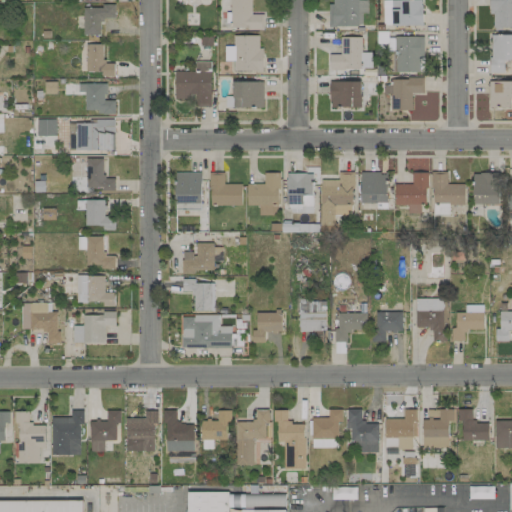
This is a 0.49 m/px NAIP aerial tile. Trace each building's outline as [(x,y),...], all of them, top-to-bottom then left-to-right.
[(251,0),(230,0),(230,29),(263,29),(263,14),(251,14),(251,0)] [(327,26),(361,26),(362,13),(367,13),(366,0),(332,0),(332,3),(328,3),(327,26)] [(390,0),(391,26),(422,25),(421,0),(390,0)] [(511,0),(488,0),(488,14),(493,14),(492,28),(511,27),(511,0)] [(82,7),(83,35),(100,35),(100,19),(115,18),(114,6),(82,7)] [(490,72),(504,73),(504,59),(511,59),(511,34),(490,34),(490,72)] [(258,35),(233,35),(233,46),(224,46),(224,60),(233,60),(233,71),(262,71),(262,47),(258,47),(258,35)] [(423,36),(394,37),(395,72),(424,71),(423,36)] [(329,69),(361,69),(360,37),(339,37),(340,54),(329,54),(329,69)] [(101,71),(101,76),(114,76),(114,63),(103,64),(103,44),(85,44),(86,72),(101,71)] [(210,107),(210,62),(194,62),(194,71),(175,71),(175,98),(195,98),(195,107),(210,107)] [(390,111),(412,111),(411,93),(423,93),(423,78),(391,79),(392,90),(390,90),(390,111)] [(511,80),(489,80),(488,108),(511,108),(511,80)] [(262,81),(232,82),(232,108),(263,107),(262,81)] [(360,81),(329,82),(329,107),(360,107),(360,81)] [(105,83),(77,84),(77,92),(84,92),(85,110),(98,110),(98,114),(114,114),(114,100),(106,101),(105,83)] [(56,120),(37,120),(37,136),(56,136),(56,120)] [(112,121),(67,122),(68,151),(113,150),(112,121)] [(86,187),(101,187),(101,191),(114,191),(114,179),(103,179),(103,159),(86,159),(86,187)] [(200,172),(174,173),(175,204),(201,203),(200,172)] [(224,172),(209,173),(210,206),(242,205),(241,183),(224,184),(224,172)] [(247,184),(247,205),(279,205),(278,172),(263,172),(263,184),(247,184)] [(321,179),(320,225),(334,226),(334,215),(352,216),(353,172),(338,172),(337,180),(321,179)] [(387,172),(361,172),(360,203),(386,203),(387,172)] [(394,184),(395,205),(408,205),(408,213),(420,213),(420,204),(427,204),(426,172),(411,173),(411,184),(394,184)] [(464,204),(464,184),(447,184),(446,172),(431,172),(432,204),(464,204)] [(472,204),(499,204),(500,173),(473,172),(472,204)] [(312,173),(286,173),(286,205),(313,204),(312,173)] [(84,225),(103,226),(103,230),(114,230),(114,216),(105,216),(105,200),(85,199),(84,225)] [(258,216),(277,215),(276,205),(258,206),(258,216)] [(312,205),(289,206),(290,213),(312,213),(312,205)] [(102,236),(77,237),(77,250),(85,249),(86,265),(101,265),(101,269),(115,269),(115,256),(102,256),(102,236)] [(213,271),(213,243),(195,243),(195,251),(181,251),(181,272),(213,271)] [(76,302),(103,302),(103,306),(114,306),(114,292),(103,292),(104,276),(76,276),(76,302)] [(193,311),(213,311),(212,283),(195,283),(194,278),(181,278),(181,292),(192,291),(193,311)] [(415,327),(431,327),(431,341),(443,341),(444,299),(415,298),(415,327)] [(299,331),(325,331),(325,301),(298,301),(299,331)] [(47,303),(20,303),(20,330),(46,329),(46,343),(58,343),(58,311),(47,312),(47,303)] [(511,330),(511,310),(499,311),(499,330),(494,330),(494,341),(507,341),(508,330),(511,330)] [(373,311),(373,342),(385,342),(385,331),(401,331),(401,312),(373,311)] [(256,312),(255,330),(252,330),(251,342),(264,343),(264,331),(280,331),(280,312),(256,312)] [(482,329),(483,312),(455,312),(455,327),(451,327),(451,341),(464,341),(464,329),(482,329)] [(104,327),(115,327),(115,313),(83,314),(83,326),(72,326),(72,343),(104,343),(104,327)] [(365,313),(337,313),(337,329),(334,329),(334,342),(346,342),(346,331),(366,331),(365,313)] [(181,315),(181,347),(230,347),(230,326),(219,326),(219,315),(181,315)] [(235,421),(236,465),(253,465),(253,440),(266,440),(266,409),(255,409),(255,421),(235,421)] [(311,418),(311,439),(337,439),(337,421),(342,421),(342,409),(327,410),(327,417),(311,418)] [(377,423),(360,423),(361,409),(346,409),(346,429),(350,429),(350,441),(356,441),(356,452),(377,453),(377,423)] [(416,409),(403,410),(403,420),(383,421),(384,437),(397,437),(397,449),(411,449),(411,436),(416,436),(416,409)] [(422,447),(447,448),(448,420),(453,420),(453,409),(426,409),(426,419),(422,419),(422,447)] [(488,440),(488,422),(472,422),(471,409),(460,409),(460,440),(488,440)] [(70,417),(51,417),(51,455),(81,455),(81,410),(70,410),(70,417)] [(120,411),(106,410),(105,421),(90,420),(89,452),(104,452),(104,440),(115,440),(116,423),(119,423),(120,411)] [(125,418),(126,452),(153,451),(152,423),(156,423),(156,410),(143,411),(143,417),(125,418)] [(175,410),(162,410),(162,422),(165,422),(166,451),(193,451),(193,423),(175,423),(175,410)] [(217,421),(201,420),(200,440),(226,440),(226,422),(231,422),(231,410),(217,410),(217,421)] [(272,410),(272,421),(277,421),(277,441),(283,441),(283,469),(304,469),(304,423),(286,423),(287,410),(272,410)] [(0,441),(4,441),(4,423),(9,423),(9,412),(0,411),(0,441)] [(44,448),(45,425),(30,425),(30,412),(15,412),(15,422),(17,422),(17,463),(39,463),(39,448),(44,448)] [(511,419),(494,420),(495,448),(511,447),(511,439),(511,438),(511,437),(511,419)] [(227,511),(227,492),(187,492),(187,511),(227,511)] [(245,507),(244,494),(228,494),(228,507),(245,507)] [(0,511),(81,511),(82,500),(0,500),(0,511)]
